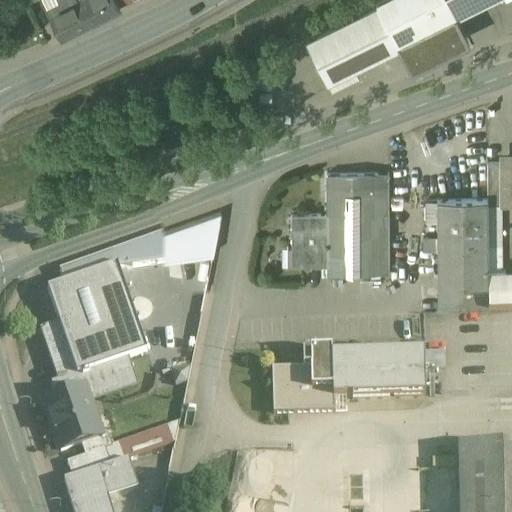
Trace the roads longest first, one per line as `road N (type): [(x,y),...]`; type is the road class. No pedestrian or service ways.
road 1 (unclassified): [(188,476),(248,168)]
road 2 (residential): [(511,76),(248,168)]
road 3 (residential): [(248,168),(0,257)]
road 4 (tertiary): [(0,94),(191,0)]
